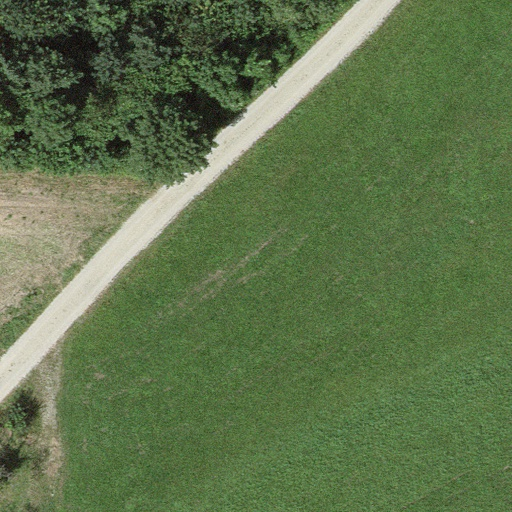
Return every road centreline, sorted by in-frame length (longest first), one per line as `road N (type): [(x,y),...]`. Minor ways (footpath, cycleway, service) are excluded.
road 1 (track): [(377,0),(0,373)]
road 2 (track): [(40,330),(32,511)]
